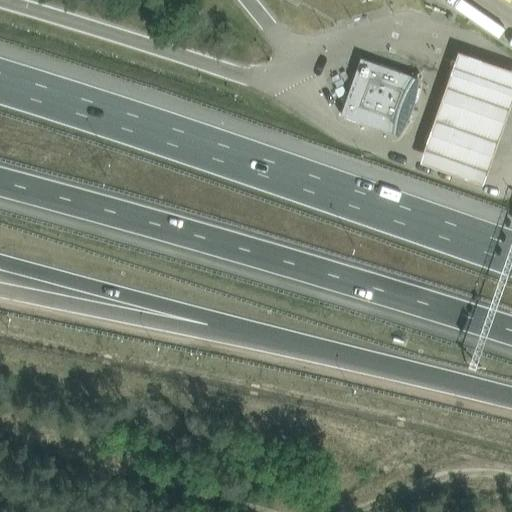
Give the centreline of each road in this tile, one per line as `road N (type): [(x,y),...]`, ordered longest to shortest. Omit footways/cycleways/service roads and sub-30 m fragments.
road 1 (motorway): [(511,252),(0,82)]
road 2 (motorway): [(0,180),(511,331)]
road 3 (motorway): [(77,296),(511,397)]
road 4 (track): [(311,511),(0,433)]
road 5 (track): [(511,458),(496,453),(336,511)]
